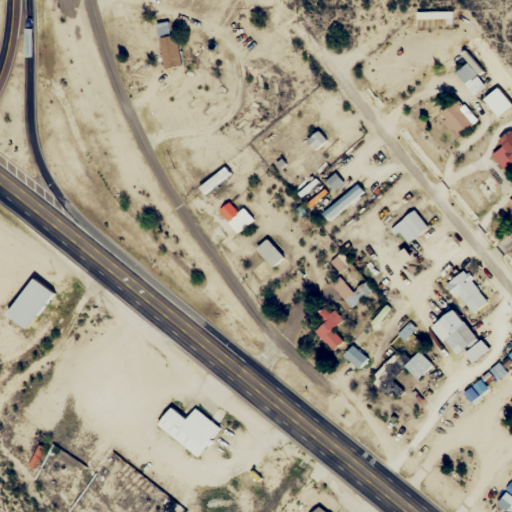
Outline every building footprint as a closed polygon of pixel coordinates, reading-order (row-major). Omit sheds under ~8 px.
[(163,68),(179,66),(174,21),(158,22),(163,68)] [(464,84),(476,74),(467,63),(455,72),(464,84)] [(310,105),(291,78),(285,83),(304,109),(310,105)] [(482,99),(495,116),(502,111),(489,94),(482,99)] [(439,116),(459,137),(473,123),(452,102),(439,116)] [(263,150),(288,129),(284,124),(259,145),(263,150)] [(511,165),(511,129),(497,139),(502,147),(492,154),(504,171),(511,165)] [(338,137),(331,144),(318,130),(307,140),(330,164),(348,148),(338,137)] [(361,189),(354,183),(324,215),(331,222),(361,189)] [(239,212),(228,201),(218,211),(239,233),(253,219),(243,208),(239,212)] [(393,228),(408,245),(428,226),(412,209),(393,228)] [(284,257),(268,238),(256,248),(272,267),(284,257)] [(451,279),(466,314),(485,306),(470,271),(451,279)] [(51,294),(28,276),(0,313),(23,331),(51,294)] [(334,287),(352,307),(360,300),(342,280),(334,287)] [(315,332),(333,350),(343,340),(333,330),(343,320),(327,304),(317,315),(324,323),(315,332)] [(446,340),(456,354),(476,339),(454,309),(440,320),(452,336),(446,340)] [(414,328),(408,323),(398,335),(404,340),(414,328)] [(489,349),(482,340),(465,353),(473,362),(489,349)] [(419,379),(431,364),(417,352),(414,356),(401,345),(372,379),(397,401),(406,391),(393,380),(404,367),(419,379)] [(343,357),(359,368),(367,357),(352,346),(343,357)] [(215,426),(190,406),(181,417),(169,407),(154,424),(191,455),(215,426)] [(42,447),(19,437),(24,425),(16,422),(7,443),(38,456),(42,447)]
